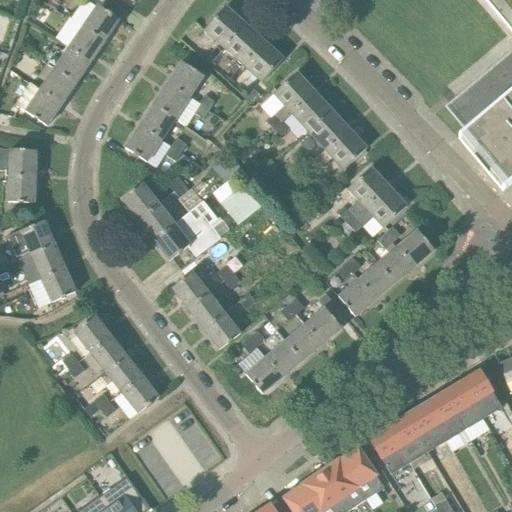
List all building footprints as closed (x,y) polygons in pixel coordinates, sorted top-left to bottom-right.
[(444,110),(509,188),(511,185),(511,0),(482,0),(511,34),(511,52),(509,55),(444,110)] [(77,25),(84,29),(105,43),(119,22),(92,4),(77,25)] [(205,32),(224,49),(245,26),(226,9),(205,32)] [(245,26),(224,49),(243,66),(264,43),(245,26)] [(105,43),(84,29),(69,50),(90,64),(105,43)] [(264,43),(243,66),(262,84),(283,60),(264,43)] [(90,64),(69,50),(55,71),(76,85),(90,64)] [(168,86),(189,99),(203,77),(182,63),(168,86)] [(76,85),(55,71),(41,92),(62,106),(76,85)] [(267,123),(275,131),(283,123),(282,122),(290,114),(313,93),(297,75),(274,96),(284,107),(267,123)] [(154,107),(175,120),(189,99),(168,86),(154,107)] [(253,103),(260,96),(252,89),(245,96),(253,103)] [(62,106),(41,92),(26,113),(47,127),(62,106)] [(313,93),(290,114),(308,134),(332,112),(313,93)] [(200,105),(210,111),(215,103),(205,97),(200,105)] [(210,111),(200,105),(195,114),(205,119),(210,111)] [(140,128),(161,141),(175,120),(154,107),(140,128)] [(332,112),(308,134),(325,152),(349,131),(332,112)] [(283,123),(275,131),(280,137),(289,130),(283,123)] [(161,141),(140,128),(126,150),(147,163),(161,141)] [(325,152),(317,160),(309,168),(314,174),(331,159),(343,172),(367,150),(349,131),(325,152)] [(171,148),(180,154),(185,146),(176,140),(171,148)] [(180,154),(171,148),(166,156),(175,162),(180,154)] [(0,172),(10,173),(9,177),(35,178),(36,152),(12,151),(0,150),(0,172)] [(309,168),(317,160),(310,152),(301,160),(309,168)] [(346,222),(349,225),(389,189),(371,170),(348,191),(359,202),(342,218),(346,222)] [(35,178),(9,177),(8,203),(34,204),(35,178)] [(174,192),(184,185),(178,177),(168,185),(174,192)] [(328,182),(322,188),(327,193),(333,187),(328,182)] [(139,221),(159,206),(143,185),(123,201),(139,221)] [(184,185),(174,192),(180,200),(190,193),(184,185)] [(240,187),(218,204),(236,226),(258,209),(240,187)] [(389,189),(349,225),(353,230),(356,233),(373,218),(383,229),(406,208),(389,189)] [(154,241),(174,225),(159,206),(139,221),(154,241)] [(54,247),(44,223),(7,239),(17,263),(32,257),(54,247)] [(174,225),(154,241),(170,261),(190,246),(174,225)] [(393,228),(385,235),(393,243),(401,237),(393,228)] [(418,232),(398,249),(414,269),(434,252),(418,232)] [(393,243),(385,235),(378,242),(386,250),(393,243)] [(54,247),(32,257),(42,280),(65,269),(54,247)] [(414,269),(398,249),(378,265),(395,285),(414,269)] [(345,266),(353,275),(360,268),(352,259),(345,266)] [(395,285),(378,265),(359,281),(375,301),(395,285)] [(353,275),(345,266),(337,273),(345,282),(353,275)] [(219,274),(225,282),(234,274),(229,268),(228,267),(219,274)] [(65,269),(42,280),(52,304),(75,293),(65,269)] [(189,310),(210,294),(195,274),(194,273),(192,274),(172,290),(189,310)] [(234,274),(225,282),(230,289),(240,282),(234,274)] [(375,301),(359,281),(339,298),(355,318),(375,301)] [(204,330),(225,314),(210,294),(189,310),(204,330)] [(283,301),(288,306),(296,316),(304,309),(291,294),(283,301)] [(246,310),(255,303),(249,295),(239,302),(246,310)] [(325,310),(305,327),(321,346),(341,329),(332,318),(339,311),(326,295),(318,302),(325,310)] [(296,316),(288,306),(280,313),(288,322),(296,316)] [(225,314),(204,330),(220,350),(240,335),(225,314)] [(75,334),(91,355),(111,339),(95,318),(75,334)] [(321,346),(305,327),(286,343),(302,362),(321,346)] [(258,333),(250,339),(257,348),(265,341),(258,333)] [(111,339),(91,355),(106,374),(126,359),(111,339)] [(257,348),(250,339),(242,346),(250,354),(257,348)] [(302,362),(286,343),(267,359),(283,378),(302,362)] [(62,364),(69,372),(78,364),(72,356),(62,364)] [(511,358),(497,366),(502,376),(511,371),(511,358)] [(126,359),(106,374),(122,394),(142,378),(126,359)] [(283,378),(267,359),(247,376),(263,395),(283,378)] [(78,364),(69,372),(75,380),(85,372),(78,364)] [(480,374),(462,385),(484,422),(502,411),(480,374)] [(142,378),(122,394),(138,415),(158,399),(142,378)] [(484,422),(462,385),(443,396),(466,433),(484,422)] [(94,403),(100,411),(109,404),(103,396),(94,403)] [(466,433),(443,396),(425,407),(447,444),(466,433)] [(109,404),(100,411),(106,419),(115,411),(109,404)] [(447,444),(425,407),(406,418),(429,455),(447,444)] [(429,455),(406,418),(388,429),(410,466),(429,455)] [(410,466),(388,429),(369,440),(392,477),(410,466)] [(358,449),(340,461),(366,501),(384,489),(358,449)] [(349,511),(366,501),(340,461),(339,460),(321,473),(347,511),(349,511)] [(347,511),(321,473),(302,485),(303,487),(319,511),(347,511)] [(127,478),(126,478),(100,497),(109,511),(148,511),(150,511),(127,478)] [(319,511),(303,487),(284,499),(292,511),(319,511)] [(438,511),(453,511),(442,493),(431,499),(438,511)] [(78,511),(109,511),(100,497),(78,511)] [(271,506),(262,511),(287,511),(281,502),(272,508),(271,506)]
